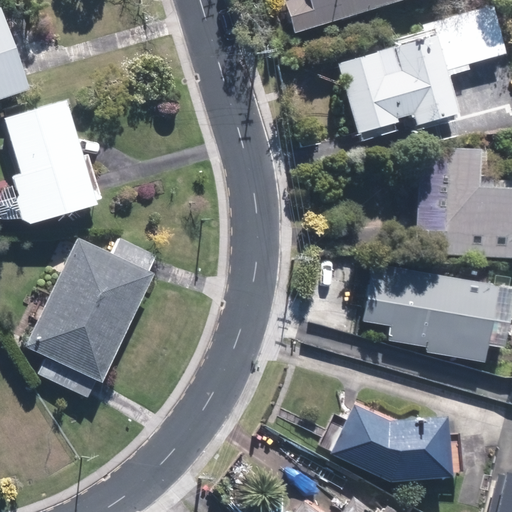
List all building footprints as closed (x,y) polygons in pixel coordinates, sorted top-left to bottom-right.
[(287,0),(278,3),(288,35),(403,0),(287,0)] [(418,41),(328,68),(348,137),(386,126),(385,122),(399,118),(403,130),(445,118),(432,74),(496,56),(482,7),(414,27),(418,41)] [(0,100),(17,95),(0,45),(0,100)] [(81,211),(80,205),(92,202),(80,156),(68,159),(54,106),(0,120),(0,138),(10,177),(3,179),(9,202),(5,203),(12,228),(22,226),(81,211)] [(413,158),(409,231),(420,231),(419,257),(511,260),(511,254),(506,239),(508,191),(484,190),(485,178),(470,177),(471,152),(429,151),(429,159),(413,158)] [(154,257),(113,238),(105,255),(70,238),(17,348),(39,359),(31,377),(84,403),(154,257)] [(476,364),(489,288),(365,267),(355,324),(382,328),(379,342),(419,348),(418,355),(476,364)] [(322,455),(378,483),(439,480),(436,422),(376,425),(345,409),(322,455)] [(511,511),(511,482),(491,477),(481,511),(511,511)] [(299,511),(291,506),(286,511),(377,511),(349,491),(333,511),(299,511)]
